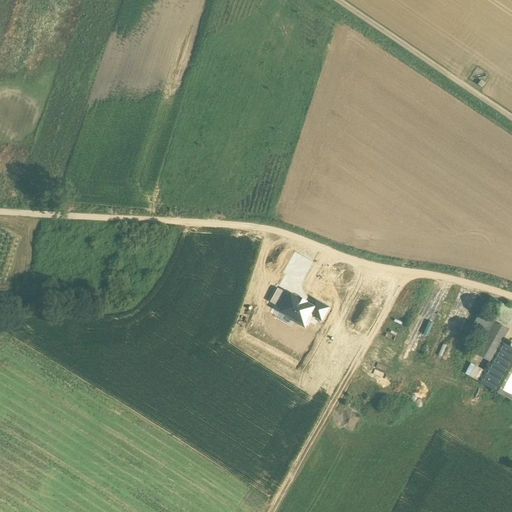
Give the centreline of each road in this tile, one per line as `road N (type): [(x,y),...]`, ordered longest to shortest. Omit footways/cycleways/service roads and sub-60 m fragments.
road 1 (track): [(0,319),(131,310),(159,278),(176,222)]
road 2 (track): [(511,121),(332,0)]
road 3 (track): [(408,272),(325,421)]
